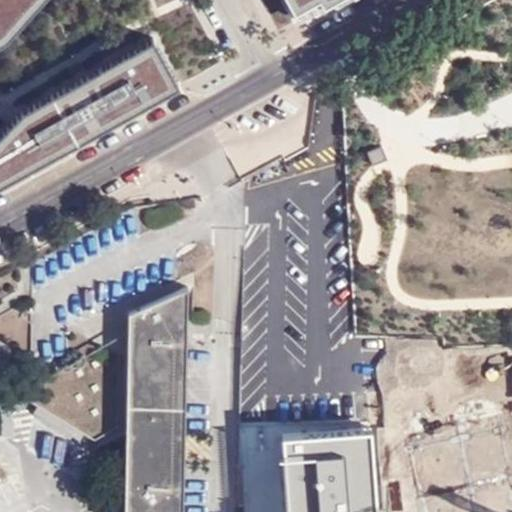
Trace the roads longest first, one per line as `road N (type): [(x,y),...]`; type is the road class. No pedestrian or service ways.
road 1 (unknown): [(189,120),(222,190),(229,226),(215,511)]
road 2 (secondary): [(0,226),(268,76)]
road 3 (secondary): [(268,76),(409,0)]
